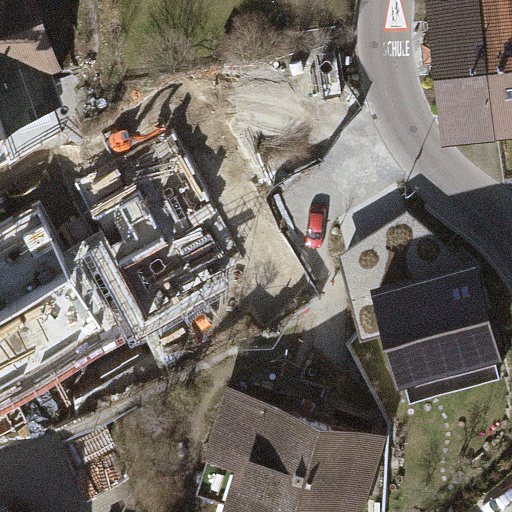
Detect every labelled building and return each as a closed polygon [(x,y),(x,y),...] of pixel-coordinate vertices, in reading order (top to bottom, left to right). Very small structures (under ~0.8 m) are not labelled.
[(28,0),(0,0),(0,141),(67,120),(28,0)] [(491,121),(477,0),(431,0),(445,126),(491,121)] [(511,0),(477,0),(491,121),(511,119),(511,0)] [(57,179),(138,327),(252,265),(171,117),(57,179)] [(286,511),(315,422),(230,396),(206,472),(237,482),(227,511),(286,511)] [(351,511),(374,440),(315,422),(286,511),(351,511)]
